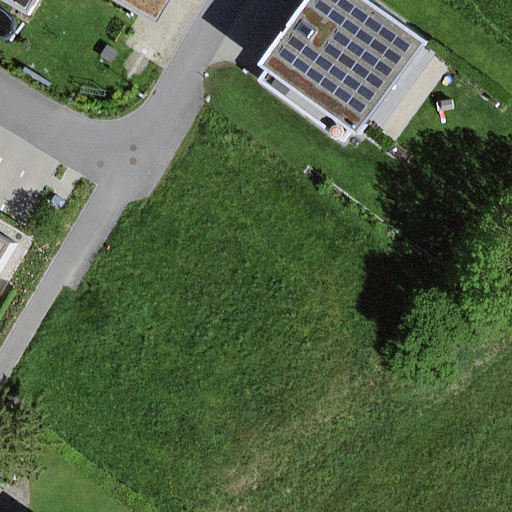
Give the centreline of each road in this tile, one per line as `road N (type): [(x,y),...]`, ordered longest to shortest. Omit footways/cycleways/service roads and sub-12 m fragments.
road 1 (residential): [(0,400),(137,172)]
road 2 (residential): [(137,172),(241,0)]
road 3 (residential): [(0,93),(137,172)]
